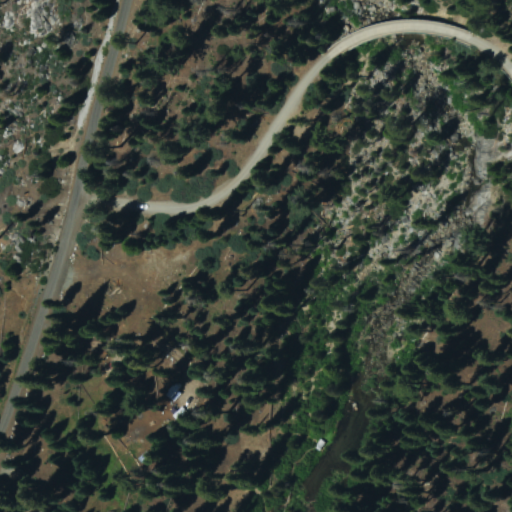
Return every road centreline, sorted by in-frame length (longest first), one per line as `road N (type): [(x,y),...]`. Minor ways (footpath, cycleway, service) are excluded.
road 1 (residential): [(368,31),(329,50),(231,184),(197,205),(133,209),(75,195)]
road 2 (residential): [(0,425),(75,195)]
road 3 (residential): [(75,195),(123,0)]
road 4 (residential): [(511,71),(484,44),(454,33),(421,25),(368,31)]
